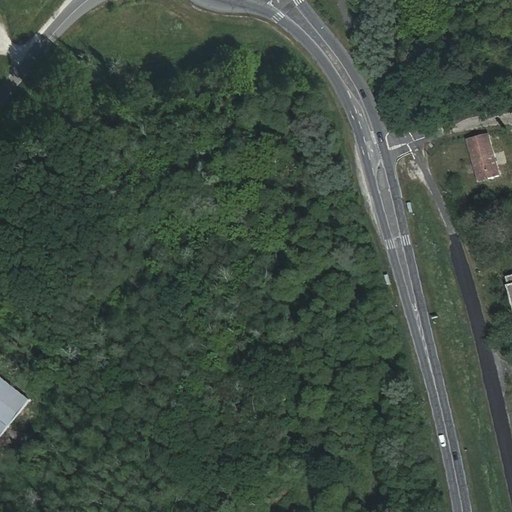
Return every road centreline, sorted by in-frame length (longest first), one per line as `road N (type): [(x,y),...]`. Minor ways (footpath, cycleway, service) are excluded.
road 1 (primary): [(236,2),(278,16),(340,89),(428,359)]
road 2 (primary): [(428,359),(370,109),(344,57),(298,0)]
road 3 (unclassified): [(511,468),(453,236)]
road 4 (primary): [(462,511),(428,359)]
road 5 (unclassified): [(86,0),(0,101)]
